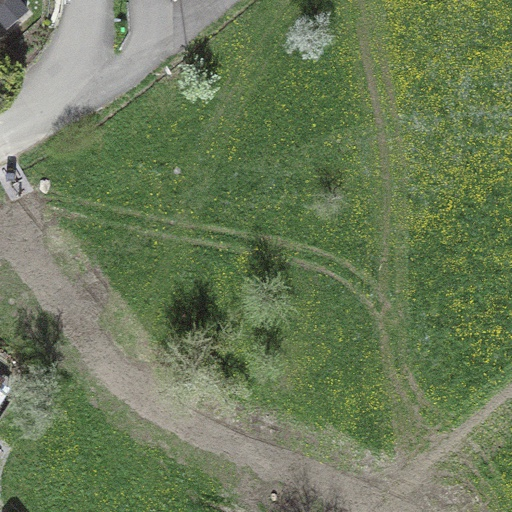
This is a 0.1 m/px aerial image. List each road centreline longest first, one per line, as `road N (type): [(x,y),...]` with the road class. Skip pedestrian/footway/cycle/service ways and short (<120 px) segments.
road 1 (track): [(220,0),(135,61),(110,72),(70,68)]
road 2 (unclassified): [(92,0),(70,68),(0,133)]
